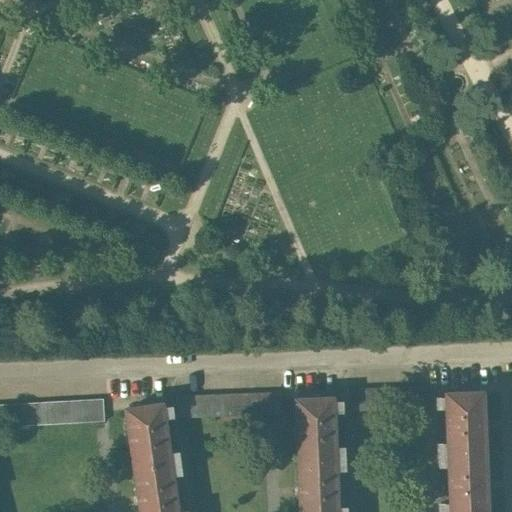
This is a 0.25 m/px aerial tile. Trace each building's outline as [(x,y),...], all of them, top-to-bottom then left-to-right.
[(479,381),(438,383),(441,443),(481,441),(479,381)] [(329,387),(289,389),(292,449),(331,447),(329,387)] [(427,388),(347,391),(348,413),(428,410),(427,388)] [(158,394),(118,400),(128,460),(167,454),(158,394)] [(279,394),(176,398),(177,421),(280,416),(279,394)] [(102,396),(0,401),(0,424),(103,418),(102,396)] [(481,441),(441,443),(444,503),(484,501),(481,441)] [(331,447),(292,449),(294,509),(334,507),(331,447)] [(176,511),(167,454),(128,460),(135,511),(176,511)] [(485,511),(485,502),(444,504),(444,511),(485,511)]
